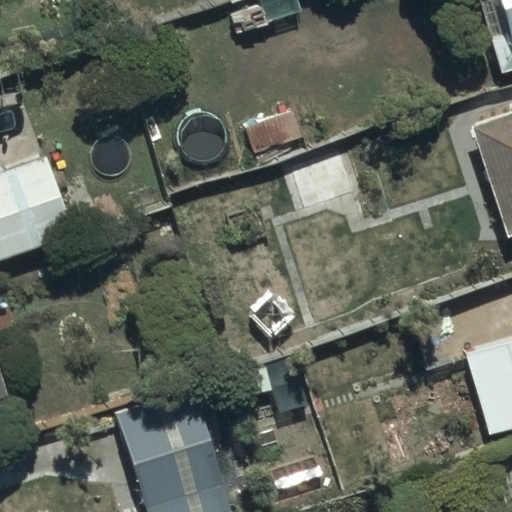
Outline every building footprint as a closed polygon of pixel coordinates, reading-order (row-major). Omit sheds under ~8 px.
[(511,0),(481,0),(486,13),(476,16),(490,66),(511,59),(511,0)] [(497,230),(511,225),(511,100),(461,117),(497,230)] [(284,164),(299,214),(357,196),(341,146),(284,164)] [(0,253),(74,226),(46,149),(0,164),(0,253)] [(511,327),(456,346),(482,430),(511,420),(511,327)] [(184,388),(107,414),(141,511),(223,511),(229,510),(184,388)]
